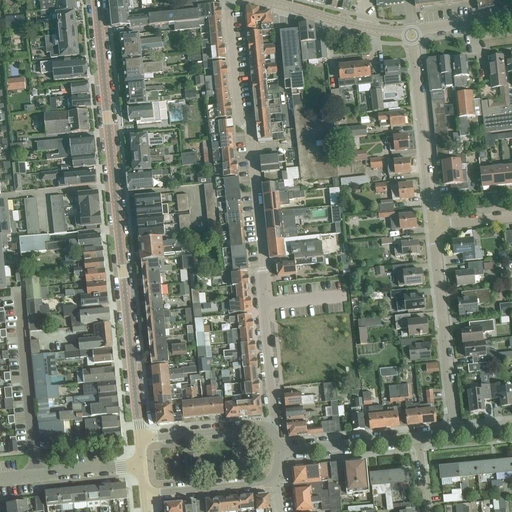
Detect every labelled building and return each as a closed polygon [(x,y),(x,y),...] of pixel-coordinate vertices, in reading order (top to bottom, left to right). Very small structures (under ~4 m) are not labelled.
[(49,0),(40,4),(41,13),(77,10),(75,0),(49,0)] [(127,0),(109,2),(110,12),(128,10),(127,0)] [(180,0),(182,12),(148,15),(149,26),(173,23),(198,21),(198,20),(197,7),(196,3),(197,3),(196,0),(180,0)] [(327,0),(326,5),(337,8),(338,0),(327,0)] [(338,0),(337,8),(347,11),(349,0),(338,0)] [(511,0),(476,0),(478,9),(511,4),(511,0)] [(220,4),(205,6),(197,7),(198,20),(203,19),(208,19),(209,18),(220,17),(222,17),(221,9),(220,9),(220,4)] [(260,14),(259,12),(259,8),(248,5),(245,8),(246,17),(254,16),(260,14)] [(110,12),(112,27),(130,26),(130,28),(149,26),(148,15),(129,17),(128,10),(110,12)] [(262,32),(273,31),(272,21),(271,11),(259,12),(260,14),(262,32)] [(57,20),(43,21),(33,22),(33,18),(27,19),(28,27),(75,23),(74,12),(56,14),(57,20)] [(262,32),(260,14),(254,16),(246,17),(247,33),(262,32)] [(24,16),(5,18),(6,30),(25,28),(24,16)] [(220,17),(209,18),(210,25),(208,26),(208,33),(222,32),(220,17)] [(198,21),(173,23),(174,32),(199,29),(199,26),(198,21)] [(75,23),(28,27),(28,32),(58,29),(58,35),(76,34),(75,23)] [(303,57),(305,76),(313,76),(312,57),(309,57),(307,42),(313,41),(312,33),(313,32),(313,30),(312,30),(312,25),(314,25),(314,24),(299,25),(302,58),(303,57)] [(298,30),(280,32),(285,85),(285,90),(291,89),(295,122),(298,154),(300,170),(301,181),(338,177),(332,118),(307,121),(304,94),(300,54),(298,30)] [(273,31),(262,32),(247,33),(248,43),(262,42),(262,37),(274,36),(273,31)] [(208,33),(209,41),(201,41),(202,49),(211,48),(223,46),(222,32),(208,33)] [(58,35),(45,37),(46,47),(77,44),(76,39),(78,39),(78,35),(76,34),(58,35)] [(162,38),(153,39),(139,40),(138,34),(121,36),(122,48),(151,45),(162,44),(162,38)] [(318,60),(326,59),(324,40),(316,40),(318,60)] [(262,42),(248,43),(249,52),(275,50),(275,45),(263,47),(262,42)] [(77,44),(46,47),(46,52),(60,51),(60,58),(78,56),(77,44)] [(163,48),(162,44),(151,45),(122,48),(123,58),(141,57),(140,50),(151,49),(163,48)] [(211,53),(209,53),(202,54),(203,62),(210,61),(225,59),(225,54),(225,46),(223,46),(211,48),(211,53)] [(275,50),(249,52),(250,62),(264,60),(264,56),(276,54),(275,50)] [(503,56),(489,58),(490,68),(492,88),(501,87),(502,100),(509,99),(507,86),(506,86),(504,66),(503,56)] [(440,75),(441,75),(442,91),(443,91),(447,87),(452,87),(449,57),(439,58),(440,75)] [(458,119),(467,118),(475,117),(472,92),(461,93),(460,86),(467,86),(466,76),(469,76),(467,57),(452,59),(454,78),(456,77),(457,87),(455,87),(458,119)] [(440,75),(439,58),(429,59),(427,62),(429,76),(440,75)] [(54,81),(78,79),(88,78),(86,59),(76,60),(41,63),(42,74),(53,73),(54,81)] [(161,60),(141,62),(141,59),(123,60),(124,71),(153,69),(153,68),(161,67),(161,62),(161,60)] [(264,60),(250,62),(251,72),(277,69),(276,64),(265,65),(264,60)] [(386,77),(384,77),(385,86),(401,85),(399,62),(385,64),(386,77)] [(214,77),(226,75),(228,75),(227,67),(226,67),(226,63),(210,64),(211,71),(213,71),(214,77)] [(380,76),(372,76),(370,77),(368,63),(354,64),(356,79),(356,86),(373,84),(374,90),(382,89),(380,76)] [(356,79),(354,64),(339,65),(341,79),(338,80),(339,87),(346,87),(345,80),(356,79)] [(153,69),(124,71),(125,82),(143,80),(143,74),(153,73),(162,72),(161,67),(153,68),(153,69)] [(277,69),(251,72),(252,81),(266,79),(266,75),(277,73),(277,69)] [(226,75),(214,77),(205,78),(206,92),(211,92),(214,91),(227,90),(226,75)] [(441,75),(440,75),(429,76),(431,94),(443,93),(442,91),(441,75)] [(10,90),(27,89),(26,78),(9,79),(10,90)] [(253,93),(279,90),(278,85),(267,86),(267,81),(252,83),(253,93)] [(162,87),(155,88),(144,89),(144,82),(126,84),(127,95),(156,92),(163,91),(162,87)] [(89,83),(61,86),(51,86),(52,91),(71,89),(72,96),(90,94),(89,83)] [(182,88),(183,96),(194,95),(193,87),(182,88)] [(340,102),(338,89),(332,90),(333,103),(340,102)] [(374,90),(371,90),(371,91),(373,112),(376,111),(384,110),(382,89),(374,90)] [(227,90),(214,91),(215,99),(217,99),(218,106),(229,104),(227,90)] [(279,90),(253,93),(254,102),(269,101),(268,96),(272,96),(273,96),(279,95),(279,90)] [(156,92),(127,95),(128,105),(145,104),(157,103),(156,98),(156,96),(156,92)] [(73,109),(91,107),(90,96),(72,98),(72,96),(56,98),(57,104),(62,103),(63,106),(73,105),(73,109)] [(269,105),(269,101),(254,102),(255,112),(281,109),(280,104),(269,105)] [(511,105),(510,106),(490,108),(489,101),(481,102),(483,122),(485,134),(490,133),(511,130),(511,105)] [(163,102),(157,103),(145,104),(145,106),(128,108),(129,122),(136,121),(137,124),(161,122),(161,121),(165,121),(164,109),(164,108),(168,108),(168,102),(163,102)] [(230,104),(229,104),(218,106),(217,106),(208,107),(209,121),(213,121),(213,119),(231,117),(231,113),(230,104)] [(445,105),(446,116),(455,116),(454,105),(453,105),(445,105)] [(281,109),(255,112),(256,121),(270,120),(270,115),(275,115),(281,114),(281,109)] [(79,132),(89,131),(87,111),(77,112),(68,112),(44,114),(46,135),(79,132)] [(380,128),(390,126),(405,125),(404,112),(389,114),(379,115),(380,128)] [(469,136),(467,118),(458,119),(460,137),(469,136)] [(271,124),(270,120),(256,121),(257,131),(283,128),(282,123),(276,124),(271,124)] [(213,121),(209,121),(211,136),(218,136),(232,134),(233,134),(233,126),(232,126),(231,121),(214,123),(213,121)] [(367,127),(336,129),(337,139),(367,136),(367,127)] [(283,128),(257,131),(258,140),(272,139),(272,134),(283,133),(283,128)] [(148,147),(163,146),(162,139),(153,140),(153,134),(131,136),(131,137),(129,138),(130,143),(131,143),(132,148),(148,147)] [(220,150),(233,148),(232,134),(218,136),(219,146),(220,150)] [(391,152),(395,151),(408,150),(407,136),(394,137),(394,138),(387,139),(387,145),(390,144),(391,152)] [(35,142),(35,144),(32,144),(32,152),(48,150),(55,150),(58,149),(95,146),(94,137),(70,139),(35,142)] [(211,138),(202,139),(205,165),(211,164),(214,164),(212,151),(211,138)] [(354,140),(343,141),(344,148),(354,147),(354,140)] [(17,153),(24,153),(23,143),(10,145),(11,154),(17,153)] [(61,151),(61,154),(47,155),(48,160),(73,157),(96,155),(95,146),(58,149),(59,152),(61,151)] [(164,156),(169,156),(169,150),(149,151),(148,147),(132,148),(132,149),(131,149),(131,154),(132,154),(133,160),(164,156)] [(220,150),(221,158),(214,158),(214,165),(222,164),(235,163),(233,148),(220,150)] [(448,148),(437,149),(437,157),(447,155),(449,155),(448,148)] [(366,160),(365,151),(348,153),(349,162),(366,160)] [(196,153),(181,155),(182,167),(197,165),(196,153)] [(465,154),(449,155),(447,155),(448,161),(442,162),(443,174),(462,172),(461,165),(466,164),(465,154)] [(97,166),(96,155),(73,157),(74,169),(97,166)] [(261,173),(279,171),(279,163),(286,162),(285,155),(260,158),(261,173)] [(164,156),(133,160),(133,164),(132,164),(133,170),(134,170),(134,171),(151,170),(150,165),(165,164),(165,163),(164,156)] [(382,159),(371,160),(372,166),(372,168),(383,167),(382,159)] [(389,175),(396,174),(411,173),(409,160),(394,161),(394,162),(387,163),(389,175)] [(14,176),(26,174),(25,163),(12,164),(14,176)] [(236,163),(235,163),(222,164),(223,170),(221,170),(221,177),(237,176),(237,171),(236,163)] [(511,166),(503,167),(505,185),(511,184),(511,166)] [(505,185),(503,167),(492,168),(494,187),(505,185)] [(494,187),(492,168),(480,169),(480,170),(481,178),(482,188),(494,187)] [(58,180),(59,188),(66,187),(96,184),(95,172),(85,173),(69,175),(69,170),(60,171),(60,180),(58,180)] [(60,180),(60,171),(41,173),(42,181),(58,180),(60,180)] [(126,174),(128,192),(153,189),(153,187),(155,187),(155,185),(146,186),(145,177),(157,176),(156,171),(126,174)] [(466,171),(462,172),(443,174),(444,185),(450,185),(451,191),(468,189),(467,184),(466,171)] [(205,178),(197,179),(197,185),(204,185),(215,184),(215,179),(214,177),(213,177),(213,175),(205,176),(205,178)] [(355,178),(340,179),(341,187),(369,184),(369,176),(355,178)] [(238,178),(224,179),(215,180),(217,192),(239,190),(238,178)] [(299,187),(289,188),(284,188),(283,183),(263,185),(264,195),(293,192),(300,191),(299,187)] [(387,184),(376,185),(377,193),(388,192),(387,184)] [(392,200),(400,199),(413,198),(412,184),(399,185),(399,186),(391,187),(392,200)] [(333,188),(328,188),(330,206),(341,205),(339,187),(333,188)] [(239,190),(217,192),(217,197),(226,196),(226,202),(240,201),(239,190)] [(76,205),(99,203),(97,192),(79,194),(80,205),(76,205)] [(293,192),(264,195),(265,213),(281,211),(279,199),(294,197),(293,192)] [(136,208),(162,205),(160,195),(135,197),(136,204),(134,204),(134,205),(136,205),(136,208)] [(177,204),(189,203),(188,195),(176,196),(177,204)] [(0,201),(0,212),(12,212),(12,211),(8,212),(7,201),(0,201)] [(240,201),(226,202),(227,209),(218,210),(219,215),(241,212),(240,201)] [(75,216),(100,214),(100,213),(99,213),(98,204),(99,204),(99,203),(76,205),(77,216),(75,216)] [(189,203),(177,204),(178,212),(189,211),(189,203)] [(381,211),(394,210),(394,203),(380,204),(381,211)] [(136,211),(137,218),(163,215),(162,205),(136,208),(136,211),(135,211),(135,212),(136,211)] [(341,205),(330,206),(332,224),(334,224),(343,223),(341,205)] [(291,210),(281,211),(265,213),(267,230),(282,229),(281,216),(291,215),(291,210)] [(394,210),(381,211),(379,211),(380,218),(395,217),(394,210)] [(0,212),(0,223),(15,222),(13,222),(12,212),(0,212)] [(242,224),(241,212),(219,215),(219,219),(228,219),(229,225),(242,224)] [(100,214),(75,216),(76,228),(101,225),(100,214)] [(401,229),(416,228),(415,214),(400,216),(401,229)] [(163,215),(137,218),(138,224),(136,224),(136,225),(138,225),(138,228),(163,226),(163,215)] [(179,224),(191,223),(190,215),(178,216),(179,224)] [(219,219),(207,220),(209,232),(220,231),(219,219)] [(0,234),(16,233),(15,222),(0,223),(0,234)] [(191,223),(179,224),(180,232),(191,231),(191,223)] [(242,224),(229,225),(229,232),(221,233),(221,238),(243,236),(242,224)] [(163,226),(138,228),(138,231),(137,231),(137,232),(138,232),(139,239),(140,238),(140,239),(162,237),(165,237),(163,226)] [(293,228),(282,229),(267,230),(268,240),(283,239),(283,234),(293,232),(293,228)] [(468,231),(464,236),(464,240),(472,239),(471,231),(468,231)] [(68,233),(67,233),(56,235),(42,236),(30,237),(20,238),(21,254),(47,252),(46,244),(79,241),(78,237),(78,232),(68,233)] [(324,263),(324,266),(329,265),(328,257),(340,256),(346,255),(347,255),(345,232),(321,235),(324,263)] [(0,234),(0,245),(8,245),(7,234),(17,233),(16,233),(0,234)] [(101,234),(78,237),(79,241),(46,244),(47,252),(102,246),(101,234)] [(244,247),(243,236),(221,238),(222,242),(230,241),(231,248),(244,247)] [(162,237),(140,239),(139,239),(140,251),(151,250),(151,248),(162,247),(163,248),(182,247),(181,240),(166,242),(167,243),(162,243),(162,237)] [(419,255),(418,242),(410,243),(409,237),(381,240),(382,246),(394,244),(394,245),(398,245),(398,249),(394,249),(395,257),(410,255),(411,256),(413,256),(413,255),(419,255)] [(283,239),(268,240),(269,248),(284,246),(283,239)] [(466,261),(476,260),(483,259),(482,253),(480,252),(475,252),(473,239),(472,239),(464,240),(457,241),(453,246),(452,246),(453,255),(465,254),(466,261)] [(321,243),(284,246),(269,248),(270,259),(277,258),(277,257),(286,256),(286,261),(323,257),(321,243)] [(245,246),(244,247),(231,248),(222,249),(224,261),(246,258),(245,246)] [(84,261),(103,259),(102,247),(83,249),(84,256),(71,257),(72,262),(84,261)] [(151,250),(140,251),(141,260),(164,259),(163,253),(167,252),(168,253),(182,252),(182,247),(163,248),(162,247),(151,248),(151,250)] [(346,255),(340,256),(342,276),(350,275),(349,269),(348,269),(346,255)] [(191,269),(192,274),(199,274),(198,256),(184,257),(185,270),(191,269)] [(323,257),(286,261),(286,263),(276,264),(278,276),(297,274),(296,266),(315,264),(315,266),(324,266),(324,263),(323,263),(323,257)] [(165,258),(164,259),(141,260),(142,274),(165,272),(172,271),(172,266),(165,266),(165,258)] [(246,258),(224,261),(224,265),(233,264),(234,271),(247,270),(246,258)] [(104,270),(103,259),(84,261),(86,272),(104,270)] [(467,285),(475,284),(474,276),(483,275),(482,262),(468,264),(469,271),(455,273),(456,280),(457,281),(457,286),(467,285)] [(406,286),(412,285),(422,284),(421,270),(414,271),(413,264),(393,266),(394,273),(397,273),(398,280),(405,279),(406,286)] [(377,276),(385,275),(384,268),(376,268),(376,274),(377,276)] [(106,281),(104,270),(86,272),(87,283),(106,281)] [(165,272),(142,274),(144,287),(161,286),(160,275),(165,274),(165,272)] [(235,286),(247,285),(249,285),(248,276),(247,276),(247,272),(232,274),(233,281),(235,281),(235,286)] [(192,290),(199,290),(197,275),(190,275),(192,290)] [(26,290),(40,288),(39,277),(25,278),(26,290)] [(88,295),(107,293),(106,282),(87,284),(88,295)] [(247,285),(235,286),(234,286),(234,293),(237,293),(238,300),(249,299),(247,285)] [(162,296),(161,286),(144,287),(145,300),(167,298),(167,296),(162,296)] [(40,288),(26,290),(27,300),(41,299),(50,298),(49,288),(40,288)] [(477,305),(491,304),(490,289),(477,291),(467,292),(468,299),(458,300),(459,305),(458,305),(460,315),(470,314),(478,313),(477,305)] [(65,291),(66,295),(58,296),(58,298),(74,297),(74,290),(65,291)] [(199,290),(192,290),(193,304),(200,304),(199,290)] [(424,301),(423,295),(408,297),(407,290),(390,292),(391,299),(396,299),(397,305),(405,304),(406,311),(425,309),(424,301)] [(382,292),(369,294),(370,301),(383,299),(382,292)] [(88,295),(85,296),(81,296),(82,307),(108,304),(107,293),(88,295)] [(167,298),(145,300),(146,313),(164,311),(163,300),(167,300),(167,298)] [(41,299),(27,300),(26,300),(28,315),(39,314),(40,314),(39,306),(41,306),(41,299)] [(237,306),(235,306),(230,307),(231,314),(251,312),(250,307),(251,307),(250,299),(249,299),(238,300),(237,300),(237,306)] [(213,302),(200,304),(193,304),(194,319),(202,319),(201,309),(214,308),(213,302)] [(77,305),(63,307),(64,315),(64,317),(72,316),(78,316),(78,313),(77,305)] [(511,316),(511,309),(500,311),(501,318),(511,316)] [(108,310),(78,313),(78,316),(72,316),(73,327),(84,327),(83,324),(110,322),(108,310)] [(164,311),(146,313),(148,326),(170,323),(169,321),(165,322),(164,311)] [(41,330),(39,314),(28,315),(29,332),(41,330)] [(409,329),(410,336),(420,335),(422,335),(427,334),(426,320),(411,322),(410,315),(395,316),(397,330),(409,329)] [(251,316),(236,317),(230,318),(231,325),(239,324),(240,329),(252,329),(253,328),(252,320),(251,316)] [(203,333),(202,319),(194,319),(196,334),(203,333)] [(483,342),(483,341),(482,335),(484,334),(486,333),(492,332),(491,321),(476,322),(476,328),(461,330),(463,344),(465,344),(483,342)] [(170,323),(148,326),(149,339),(166,337),(165,327),(170,326),(170,323)] [(78,340),(79,345),(66,346),(67,352),(86,350),(87,352),(112,349),(110,324),(90,326),(91,335),(83,336),(84,340),(78,340)] [(252,329),(240,329),(232,330),(233,345),(235,345),(253,343),(252,329)] [(361,344),(368,344),(367,329),(359,330),(361,344)] [(203,333),(196,334),(197,348),(204,347),(203,333)] [(166,337),(149,339),(150,352),(172,350),(186,349),(185,344),(172,345),(172,348),(167,348),(166,337)] [(416,346),(415,339),(401,341),(401,348),(410,347),(411,360),(430,358),(430,353),(431,353),(430,351),(429,351),(429,344),(416,346)] [(41,354),(39,341),(31,342),(32,355),(41,354)] [(485,341),(483,341),(483,342),(465,344),(466,358),(481,356),(482,364),(488,363),(497,362),(496,350),(491,351),(491,349),(489,348),(485,349),(485,341)] [(255,343),(253,343),(235,345),(235,350),(224,351),(225,358),(234,357),(254,355),(254,351),(255,351),(255,343)] [(204,347),(197,348),(198,361),(206,360),(204,347)] [(172,350),(150,352),(151,365),(169,363),(168,353),(173,352),(173,355),(195,353),(194,348),(186,349),(172,350)] [(288,355),(290,382),(340,377),(339,365),(359,363),(358,348),(336,350),(337,358),(304,361),(304,354),(288,355)] [(86,350),(67,352),(65,353),(66,359),(93,356),(94,364),(114,362),(112,349),(87,352),(86,350)] [(511,352),(498,354),(499,362),(511,360),(511,352)] [(41,354),(32,355),(32,356),(35,388),(57,386),(69,385),(67,373),(67,368),(55,369),(54,353),(41,354)] [(254,355),(234,357),(234,362),(235,364),(243,364),(243,366),(243,369),(255,368),(257,368),(256,359),(255,360),(254,355)] [(207,372),(206,360),(198,361),(200,373),(205,372),(207,372)] [(427,373),(440,371),(439,363),(426,364),(427,373)] [(473,365),(468,365),(469,373),(479,372),(489,371),(488,363),(482,364),(473,365)] [(153,377),(183,374),(187,374),(196,373),(196,368),(181,369),(181,370),(168,371),(168,365),(152,367),(153,377)] [(243,369),(243,366),(238,367),(239,380),(243,380),(244,384),(245,383),(257,382),(255,368),(243,369)] [(115,368),(67,373),(69,385),(116,380),(115,368)] [(397,368),(387,369),(388,375),(391,377),(397,377),(397,368)] [(222,385),(232,384),(230,371),(221,371),(222,385)] [(183,378),(183,374),(153,377),(154,387),(170,386),(169,381),(183,379),(183,378)] [(216,392),(215,380),(211,380),(211,386),(214,416),(224,415),(221,392),(216,392)] [(99,394),(117,392),(116,382),(88,385),(88,390),(98,389),(99,394)] [(258,382),(257,382),(245,383),(245,389),(243,389),(244,396),(259,395),(259,390),(258,382)] [(232,384),(222,385),(224,398),(233,397),(232,384)] [(330,402),(337,401),(335,384),(324,385),(326,402),(330,402)] [(400,401),(405,400),(412,400),(411,384),(399,385),(400,401)] [(400,401),(399,385),(389,386),(391,402),(400,401)] [(490,386),(492,400),(500,399),(501,407),(511,406),(511,387),(500,389),(500,385),(490,386)] [(59,398),(57,386),(35,388),(36,401),(46,400),(59,398)] [(170,386),(154,387),(154,397),(181,395),(181,390),(170,391),(170,386)] [(208,400),(202,401),(203,417),(214,416),(211,386),(207,387),(208,400)] [(492,400),(490,386),(481,387),(481,390),(468,392),(470,413),(484,411),(483,401),(492,400)] [(193,418),(191,388),(186,389),(188,402),(182,402),(182,404),(183,419),(193,418)] [(203,417),(202,401),(197,401),(195,388),(191,388),(193,418),(203,417)] [(95,404),(88,404),(81,405),(82,411),(76,412),(77,417),(83,417),(119,414),(117,392),(99,394),(100,405),(95,405),(95,404)] [(301,392),(284,394),(285,406),(302,405),(301,392)] [(372,405),(371,393),(364,394),(364,406),(372,405)] [(182,399),(181,395),(154,397),(155,406),(171,405),(171,400),(182,399)] [(248,402),(250,416),(262,415),(260,397),(248,398),(248,402)] [(6,399),(4,399),(5,410),(13,409),(13,402),(12,398),(6,399)] [(352,415),(352,421),(353,431),(364,430),(361,399),(355,399),(357,415),(352,415)] [(428,410),(420,411),(421,424),(435,423),(433,399),(427,400),(428,410)] [(413,404),(412,400),(405,400),(408,425),(421,424),(420,411),(419,404),(413,404)] [(337,401),(330,402),(332,417),(339,416),(337,401)] [(248,402),(237,403),(238,418),(250,416),(248,402)] [(238,418),(237,403),(225,404),(226,419),(238,418)] [(182,404),(171,405),(172,412),(164,412),(165,425),(184,423),(183,419),(182,404)] [(171,405),(155,406),(157,424),(159,425),(165,425),(164,412),(172,412),(171,405)] [(303,407),(295,408),(285,409),(287,421),(317,418),(316,412),(305,413),(306,415),(304,415),(303,407)] [(391,414),(383,415),(384,428),(398,426),(397,408),(390,409),(391,414)] [(384,428),(383,415),(376,416),(376,410),(369,411),(371,429),(384,428)] [(59,413),(59,414),(49,415),(50,422),(74,420),(73,412),(59,413)] [(339,416),(332,417),(332,421),(327,422),(328,433),(340,432),(339,416)] [(110,418),(94,420),(85,421),(86,431),(121,427),(120,417),(110,418)] [(328,433),(327,422),(322,422),(322,427),(307,429),(306,421),(287,423),(289,437),(328,433)] [(39,435),(65,433),(64,422),(38,425),(39,435)] [(86,431),(65,433),(39,435),(40,447),(82,443),(82,438),(89,437),(89,442),(122,440),(121,427),(86,431)] [(17,453),(16,441),(10,442),(8,442),(9,453),(17,453)] [(342,469),(341,470),(340,470),(340,471),(340,472),(340,473),(340,474),(341,475),(341,476),(341,477),(341,478),(342,478),(343,483),(344,496),(347,496),(347,495),(369,493),(366,460),(341,462),(342,469)] [(511,472),(511,460),(495,463),(496,474),(511,472)] [(321,482),(338,481),(336,463),(291,467),(293,485),(309,483),(321,482)] [(495,463),(477,464),(478,475),(496,474),(495,463)] [(478,475),(477,464),(458,466),(460,477),(478,475)] [(460,477),(458,466),(440,468),(441,479),(451,478),(452,483),(460,482),(460,477)] [(389,473),(391,490),(399,489),(399,483),(409,482),(407,471),(389,473)] [(371,475),(373,494),(386,493),(386,501),(392,501),(391,490),(389,473),(371,475)] [(309,483),(293,485),(294,489),(295,500),(311,499),(311,494),(322,492),(321,482),(309,483)] [(344,496),(343,483),(328,484),(329,491),(322,492),(311,494),(311,499),(295,500),(296,511),(313,510),(312,504),(326,502),(327,510),(330,510),(330,511),(341,511),(340,497),(344,496)] [(112,485),(113,500),(127,499),(125,484),(112,485)] [(112,485),(98,487),(100,502),(113,500),(112,485)] [(98,487),(85,488),(87,503),(100,502),(98,487)] [(85,488),(72,489),(73,504),(87,503),(85,488)] [(73,504),(72,489),(59,491),(60,505),(73,504)] [(461,490),(451,491),(452,495),(443,496),(444,503),(462,501),(461,490)] [(60,505),(59,491),(46,492),(47,507),(60,505)] [(268,494),(254,496),(256,511),(265,510),(265,511),(271,511),(270,496),(268,494)] [(248,511),(247,496),(235,498),(236,511),(240,511),(241,511),(248,511)] [(42,497),(35,497),(36,511),(43,511),(42,497)] [(236,511),(235,498),(223,499),(224,511),(236,511)] [(224,511),(223,499),(212,500),(212,511),(224,511)] [(187,503),(182,504),(183,511),(205,511),(204,500),(187,502),(187,503)] [(7,511),(27,511),(27,503),(27,501),(6,503),(6,505),(7,505),(7,511)] [(183,511),(182,504),(182,503),(164,504),(165,511),(183,511)]
